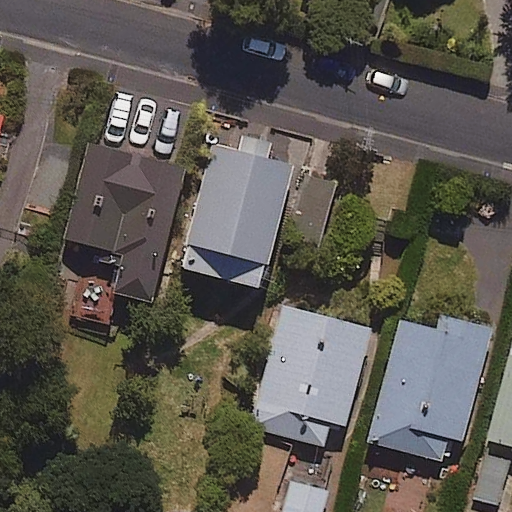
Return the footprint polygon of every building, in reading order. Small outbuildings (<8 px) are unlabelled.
[(237,144),(215,138),(180,265),(258,287),(292,165),(266,158),(270,143),(240,134),(237,144)] [(184,171),(88,145),(64,237),(90,244),(71,315),(105,324),(114,292),(149,302),(184,171)] [(371,329),(283,303),(247,423),(321,445),(328,423),(342,427),(371,329)] [(436,315),(433,329),(397,321),(368,443),(443,461),(449,435),(463,438),(489,327),(436,315)] [(511,344),(484,437),(511,445),(511,344)] [(508,459),(483,454),(473,499),(498,504),(508,459)] [(321,511),(327,490),(290,481),(281,511),(321,511)]
